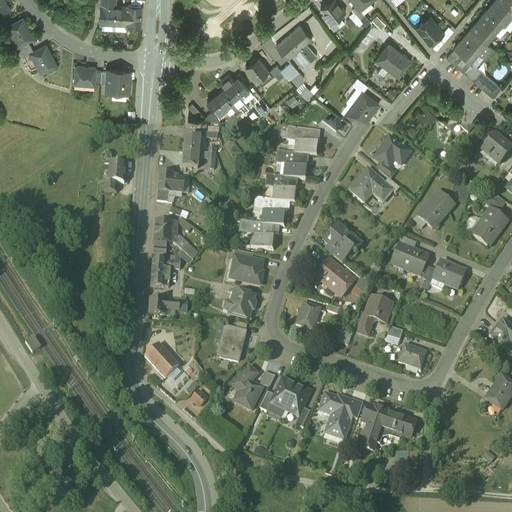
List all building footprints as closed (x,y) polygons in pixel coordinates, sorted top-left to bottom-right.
[(99,0),(99,14),(115,14),(115,0),(99,0)] [(126,0),(115,0),(115,14),(126,15),(126,0)] [(140,0),(126,0),(126,15),(126,17),(139,18),(140,0)] [(343,0),(323,0),(326,4),(324,6),(328,11),(330,9),(331,9),(333,8),(343,0)] [(359,7),(353,0),(351,0),(348,3),(358,14),(362,10),(359,7)] [(489,0),(481,0),(469,15),(486,30),(487,29),(485,28),(501,10),(502,11),(489,0)] [(511,0),(489,0),(502,11),(503,10),(502,10),(510,0),(511,0)] [(384,12),(375,3),(370,8),(379,17),(384,12)] [(415,14),(429,30),(442,19),(428,3),(415,14)] [(333,8),(331,9),(330,9),(328,11),(333,18),(338,14),(333,8)] [(23,9),(7,17),(18,37),(28,32),(33,29),(23,9)] [(287,24),(299,38),(300,37),(302,39),(302,40),(310,49),(315,45),(314,44),(315,43),(320,39),(299,14),(287,24)] [(486,30),(469,15),(453,34),(458,38),(463,42),(467,46),(470,48),(478,39),(482,42),(490,33),(487,29),(486,30)] [(299,38),(287,24),(275,34),(287,48),(288,47),(299,38)] [(410,47),(387,30),(375,46),(397,63),(410,47)] [(28,32),(18,37),(17,37),(20,42),(30,36),(28,32)] [(453,34),(445,44),(450,48),(458,38),(453,34)] [(30,36),(20,42),(23,48),(30,44),(34,42),(30,36)] [(34,42),(30,44),(41,64),(57,56),(46,36),(34,42)] [(458,38),(450,48),(454,51),(463,42),(458,38)] [(463,42),(454,51),(459,55),(467,46),(463,42)] [(254,45),(249,50),(250,51),(245,56),(256,70),(258,68),(268,60),(257,46),(256,47),(254,45)] [(467,46),(459,55),(463,59),(472,49),(470,48),(467,46)] [(472,49),(463,59),(468,63),(476,53),(472,49)] [(298,60),(290,50),(280,59),(284,64),(284,63),(288,68),(298,60)] [(476,53),(468,63),(473,67),(481,57),(476,53)] [(280,59),(275,54),(270,58),(278,68),(284,64),(280,59)] [(95,57),(75,56),(74,74),(94,75),(94,73),(95,60),(95,57)] [(481,57),(473,67),(477,71),(486,61),(481,57)] [(130,62),(108,60),(108,61),(107,74),(106,80),(128,82),(130,62)] [(280,73),(268,60),(258,68),(261,72),(266,68),(274,78),(280,73)] [(486,61),(477,71),(482,75),(490,65),(486,61)] [(236,73),(228,64),(222,69),(223,70),(220,73),(223,77),(233,89),(239,96),(243,93),(242,91),(247,86),(244,83),(244,82),(243,81),(236,73)] [(366,72),(356,64),(351,71),(361,78),(362,78),(366,72)] [(490,65),(482,75),(486,79),(495,69),(490,65)] [(249,79),(240,69),(236,73),(243,81),(244,82),(249,79)] [(495,69),(486,79),(491,83),(499,73),(495,69)] [(305,73),(299,80),(306,87),(312,80),(305,73)] [(223,77),(207,91),(219,106),(226,100),(223,96),(229,92),(233,89),(223,77)] [(377,90),(362,78),(361,78),(352,90),(350,88),(348,91),(350,93),(345,100),(360,112),(377,90)] [(271,94),(264,86),(259,90),(266,98),(271,94)] [(239,96),(233,89),(229,92),(235,100),(239,96)] [(200,101),(192,92),(188,96),(196,105),(200,101)] [(266,99),(260,92),(255,97),(261,103),(266,99)] [(435,105),(423,95),(423,96),(421,94),(421,96),(422,97),(412,108),(432,125),(433,125),(444,112),(445,111),(436,104),(435,105)] [(220,111),(211,100),(205,105),(215,116),(220,111)] [(330,124),(328,123),(320,135),(335,146),(343,135),(340,132),(343,128),(345,130),(352,121),(330,105),(323,115),(324,115),(325,114),(331,119),(331,120),(332,121),(330,124)] [(203,109),(187,107),(187,114),(186,124),(201,125),(202,125),(202,115),(203,115),(203,109)] [(444,112),(433,125),(437,129),(448,116),(444,112)] [(468,133),(453,120),(437,138),(445,146),(453,136),(456,139),(455,141),(466,150),(477,138),(469,132),(468,133)] [(201,125),(186,124),(186,133),(185,133),(185,140),(200,141),(201,135),(200,135),(201,125)] [(315,138),(320,132),(309,124),(305,130),(315,138)] [(320,146),(287,141),(286,154),(297,155),(295,167),(296,167),(296,168),(304,169),(309,169),(314,170),(316,158),(319,158),(320,146)] [(486,147),(478,156),(485,161),(492,152),(486,147)] [(200,149),(185,148),(184,154),(184,164),(198,165),(199,155),(200,149)] [(409,169),(390,152),(374,172),(383,180),(388,184),(394,176),(399,180),(409,169)] [(485,161),(480,167),(486,173),(486,174),(487,174),(490,171),(498,178),(496,181),(497,182),(510,166),(493,152),(492,152),(485,161)] [(198,165),(184,164),(183,173),(182,173),(182,180),(197,181),(198,175),(197,175),(197,172),(198,165)] [(295,167),(276,165),(275,177),(286,179),(284,191),(285,191),(293,192),(298,193),(303,193),(305,181),(308,181),(309,169),(304,169),(296,168),(296,167),(295,167)] [(215,171),(208,171),(207,172),(207,182),(214,183),(215,171)] [(126,176),(109,174),(107,194),(104,193),(103,204),(115,205),(116,195),(123,196),(126,176)] [(394,189),(388,184),(383,180),(378,186),(388,194),(389,195),(394,189)] [(174,186),(159,184),(156,213),(167,215),(168,204),(182,205),(182,202),(183,196),(184,191),(177,190),(177,187),(174,186)] [(384,199),(366,184),(348,205),(363,218),(371,209),(382,218),(391,206),(392,206),(384,199)] [(284,191),(266,188),(264,200),(275,202),(273,214),(274,214),(274,215),(282,216),(282,215),(287,216),(292,217),(294,204),(297,204),(298,193),(293,192),(285,191),(284,191)] [(389,195),(388,194),(384,199),(392,206),(391,206),(393,208),(398,203),(389,195)] [(437,207),(426,219),(430,222),(420,235),(416,231),(415,232),(425,240),(431,245),(441,233),(442,234),(453,221),(437,207)] [(504,220),(491,211),(486,216),(488,217),(500,226),(504,220)] [(273,214),(255,212),(253,224),(263,225),(262,237),(263,237),(263,238),(271,239),(276,239),(281,240),(283,228),(286,228),(287,216),(282,215),(282,216),(274,215),(274,214),(273,214)] [(500,226),(488,217),(484,223),(489,226),(496,231),(500,226)] [(182,224),(171,220),(169,225),(180,229),(182,224)] [(480,238),(483,241),(473,254),(485,263),(495,251),(496,252),(506,239),(496,231),(489,226),(480,238)] [(425,240),(415,232),(411,237),(421,245),(425,240)] [(172,235),(155,234),(154,254),(166,255),(171,255),(172,246),(172,244),(172,238),(172,235)] [(475,234),(467,236),(460,245),(473,254),(483,241),(480,238),(475,234)] [(262,237),(240,235),(238,246),(253,248),(251,261),(270,264),(272,251),(275,251),(276,239),(271,239),(263,238),(263,237),(262,237)] [(360,259),(337,240),(323,256),(335,266),(341,271),(342,270),(348,262),(354,267),(360,259)] [(186,259),(177,251),(174,251),(174,248),(174,246),(172,246),(171,255),(173,255),(182,263),(186,259)] [(166,255),(154,254),(153,272),(165,273),(166,255)] [(413,266),(398,260),(389,280),(404,286),(406,282),(420,288),(421,288),(424,282),(427,274),(412,268),(413,266)] [(192,273),(182,263),(177,268),(188,279),(193,274),(192,273)] [(253,268),(236,264),(235,270),(251,274),(253,268)] [(341,271),(335,266),(331,270),(341,278),(346,273),(342,270),(341,271)] [(251,274),(235,270),(232,281),(237,282),(234,293),(259,299),(262,286),(259,286),(261,276),(251,274)] [(153,272),(152,272),(150,299),(164,300),(165,289),(167,289),(168,284),(169,284),(169,281),(179,282),(180,274),(153,272)] [(455,285),(438,278),(434,287),(431,295),(432,295),(456,306),(464,288),(456,284),(455,285)] [(332,279),(329,283),(324,279),(314,291),(321,297),(321,296),(333,307),(335,304),(342,310),(353,296),(332,279)] [(429,284),(424,282),(421,288),(420,288),(418,293),(424,296),(429,284)] [(429,284),(424,296),(430,299),(432,295),(431,295),(434,287),(429,284)] [(370,293),(364,288),(359,294),(367,301),(370,294),(370,293)] [(382,295),(372,291),(371,295),(381,299),(382,295)] [(367,301),(359,294),(353,301),(364,310),(367,301)] [(430,299),(424,296),(420,304),(427,307),(430,299)] [(254,310),(234,305),(228,327),(248,332),(250,324),(251,324),(253,323),(255,317),(253,315),(252,315),(254,310)] [(166,312),(149,310),(148,326),(164,327),(165,322),(178,323),(179,315),(165,314),(166,312)] [(381,316),(370,312),(357,349),(366,352),(372,333),(385,337),(389,323),(380,320),(381,316)] [(319,323),(302,317),(295,338),(312,344),(319,323)] [(338,323),(328,320),(326,325),(336,329),(338,323)] [(246,338),(235,336),(234,341),(245,344),(246,338)] [(511,346),(502,338),(497,344),(498,346),(490,355),(504,366),(511,356),(511,346)] [(245,346),(226,341),(219,371),(237,376),(245,346)] [(339,345),(332,343),(328,354),(335,357),(339,345)] [(401,347),(389,343),(386,351),(398,356),(401,347)] [(339,345),(335,357),(341,359),(345,347),(339,345)] [(36,346),(27,351),(34,363),(43,357),(36,346)] [(351,349),(345,347),(341,359),(347,361),(351,349)] [(158,355),(144,367),(164,390),(177,376),(158,355)] [(424,369),(403,361),(397,378),(418,386),(424,369)] [(253,400),(249,396),(257,389),(249,381),(234,398),(241,405),(235,417),(251,424),(261,403),(254,399),(253,400)] [(274,390),(263,386),(259,399),(268,402),(274,390)] [(295,399),(281,393),(274,409),(270,418),(284,425),(295,399)] [(511,411),(511,403),(499,394),(483,417),(500,429),(511,411)] [(310,406),(295,399),(284,425),(298,431),(302,423),(310,406)] [(199,407),(196,405),(191,411),(199,417),(206,410),(200,405),(199,407)] [(274,409),(267,406),(261,417),(268,420),(270,418),(274,409)] [(343,416),(324,409),(318,426),(330,430),(328,437),(332,438),(334,442),(331,451),(343,455),(350,433),(344,430),(349,416),(344,414),(343,416)] [(361,420),(349,416),(344,430),(350,433),(356,435),(361,420)] [(268,420),(261,417),(259,422),(266,426),(268,420)] [(412,438),(366,422),(363,431),(363,432),(361,439),(367,441),(360,461),(372,465),(374,459),(379,460),(381,454),(380,453),(381,451),(384,450),(398,454),(399,450),(407,453),(412,438)] [(298,431),(297,433),(303,436),(308,425),(302,423),(298,431)] [(303,436),(297,433),(294,439),(301,442),(303,436)] [(406,468),(395,468),(394,485),(406,485),(406,468)] [(416,468),(406,468),(406,485),(415,486),(416,468)] [(57,474),(49,475),(47,473),(44,476),(42,474),(40,476),(40,477),(36,480),(37,481),(32,488),(35,495),(47,490),(47,492),(48,493),(48,494),(50,495),(50,496),(51,497),(53,497),(55,497),(56,497),(58,496),(53,501),(57,505),(61,501),(62,502),(62,501),(64,503),(67,501),(69,503),(73,496),(71,495),(72,491),(63,489),(62,487),(62,485),(61,484),(59,483),(57,482),(59,476),(57,474)]
